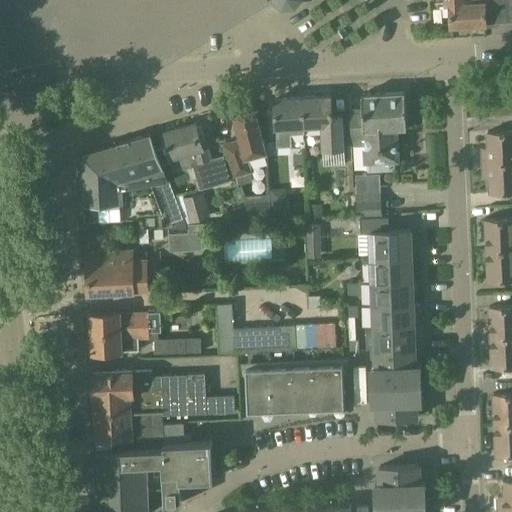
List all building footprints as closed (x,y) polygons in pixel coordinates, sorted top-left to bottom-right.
[(511,0),(446,0),(447,5),(452,4),(453,26),(487,24),(487,23),(511,20),(511,0)] [(154,8),(155,27),(191,25),(190,7),(154,8)] [(182,60),(181,35),(128,37),(129,62),(182,60)] [(44,67),(103,65),(102,56),(44,58),(44,67)] [(367,129),(396,127),(408,127),(406,91),(363,94),(364,108),(351,109),(353,145),(367,144),(367,129)] [(303,97),(305,126),(323,125),(324,150),(345,149),(343,116),(333,117),(332,96),(303,97)] [(305,126),(303,97),(275,99),(278,144),(292,143),(291,132),(305,131),(305,126)] [(263,138),(254,106),(233,112),(240,138),(222,143),(235,177),(238,176),(240,184),(253,180),(246,151),(252,149),(253,155),(267,152),(267,138),(263,138)] [(211,158),(206,141),(201,142),(196,124),(163,133),(170,157),(194,150),(197,161),(193,162),(201,189),(232,180),(224,154),(211,158)] [(367,129),(367,144),(369,172),(399,170),(396,127),(367,129)] [(483,163),(511,161),(511,130),(488,132),(488,148),(482,148),(483,163)] [(187,228),(152,132),(118,142),(81,153),(81,160),(79,161),(79,178),(82,179),(83,204),(84,204),(85,222),(139,218),(140,226),(187,228)] [(511,161),(483,163),(483,178),(490,178),(490,193),(511,192),(511,161)] [(191,219),(209,214),(203,190),(184,195),(191,219)] [(383,214),(382,190),(356,191),(357,215),(383,214)] [(372,258),(412,257),(411,229),(389,230),(388,217),(360,218),(361,233),(371,232),(372,258)] [(487,249),(511,247),(511,217),(486,219),(487,249)] [(308,225),(309,242),(321,242),(320,225),(308,225)] [(202,232),(169,233),(170,250),(202,249),(202,232)] [(511,247),(487,249),(488,281),(511,279),(511,247)] [(88,293),(149,291),(148,258),(133,259),(133,249),(86,252),(88,293)] [(412,257),(372,258),(372,281),(413,280),(412,257)] [(373,304),(413,302),(413,280),(372,281),(373,304)] [(349,283),(349,294),(360,293),(360,283),(349,283)] [(298,349),(297,323),(235,326),(233,301),(217,302),(220,353),(298,349)] [(374,327),(414,325),(413,302),(373,304),(374,327)] [(491,337),(511,336),(511,305),(489,307),(491,337)] [(120,311),(90,313),(91,333),(150,330),(159,330),(159,332),(162,332),(161,311),(120,313),(120,311)] [(302,345),(331,344),(331,320),(302,321),(302,345)] [(414,325),(374,327),(375,350),(415,348),(414,325)] [(150,330),(91,333),(92,352),(122,351),(122,350),(140,349),(139,338),(154,337),(154,353),(202,351),(202,336),(159,338),(159,332),(159,330),(150,330)] [(511,336),(491,337),(492,368),(511,367),(511,336)] [(415,348),(375,350),(376,377),(372,378),(372,389),(377,389),(378,417),(418,416),(417,400),(422,399),(421,363),(416,364),(415,348)] [(319,364),(321,408),(345,407),(343,363),(319,364)] [(295,365),(297,409),(321,408),(319,364),(295,365)] [(270,366),(272,410),(297,409),(295,365),(270,366)] [(272,410),(270,366),(246,367),(248,411),(272,410)] [(354,367),(355,403),(367,402),(366,366),(354,367)] [(93,373),(95,412),(110,411),(132,410),(132,411),(163,409),(163,415),(207,413),(206,373),(153,376),(152,370),(93,373)] [(495,424),(511,423),(511,392),(494,393),(495,424)] [(207,396),(207,413),(236,412),(235,395),(207,396)] [(165,447),(164,442),(163,415),(163,409),(132,411),(132,410),(110,411),(95,412),(96,438),(113,437),(114,449),(165,447)] [(511,423),(495,424),(496,455),(511,454),(511,423)] [(165,447),(114,449),(96,450),(98,511),(149,511),(148,488),(164,487),(165,503),(182,503),(181,479),(214,478),(212,440),(164,442),(165,447)] [(381,511),(426,511),(425,480),(420,481),(420,464),(380,466),(381,494),(376,495),(376,506),(381,506),(381,511)] [(499,511),(511,510),(511,479),(504,480),(505,495),(499,496),(499,511)]
